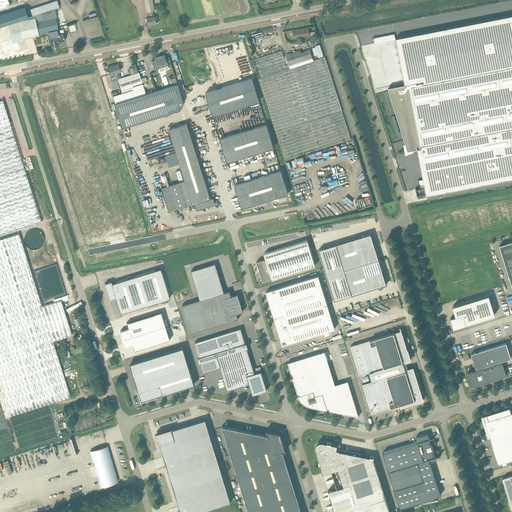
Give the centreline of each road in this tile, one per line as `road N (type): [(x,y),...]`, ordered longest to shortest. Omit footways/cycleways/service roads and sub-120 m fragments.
road 1 (unclassified): [(407,219),(355,44),(333,41),(329,53),(383,227)]
road 2 (unclassified): [(11,67),(122,424)]
road 3 (tertiary): [(11,67),(357,0)]
road 4 (unknown): [(248,279),(226,286),(213,260),(188,269),(194,298),(180,308),(191,333),(257,311)]
road 5 (unclassified): [(290,420),(231,223)]
road 6 (unclassified): [(383,227),(439,415)]
road 7 (unclassified): [(465,406),(407,219)]
road 8 (unclassified): [(122,424),(199,401),(290,420)]
road 9 (unknown): [(392,410),(369,417),(349,342),(410,316)]
road 10 (unknown): [(511,9),(353,41)]
road 11 (unclassified): [(290,420),(368,436),(439,415)]
road 12 (unclassified): [(88,251),(231,223)]
road 13 (unknown): [(187,113),(133,131),(143,174),(164,167)]
